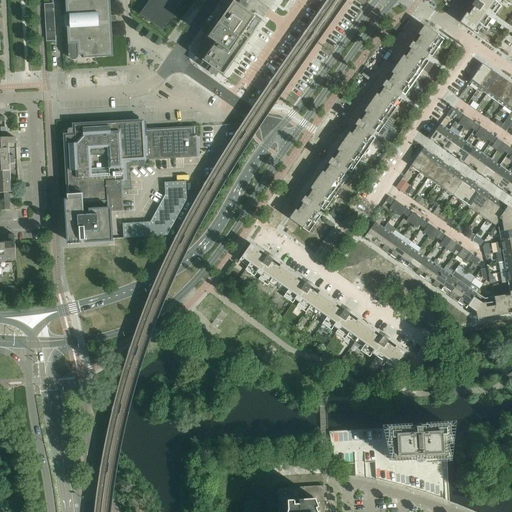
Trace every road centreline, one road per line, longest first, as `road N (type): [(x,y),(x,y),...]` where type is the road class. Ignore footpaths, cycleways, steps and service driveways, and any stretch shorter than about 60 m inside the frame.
road 1 (residential): [(428,344),(269,229),(425,11)]
road 2 (tertiary): [(43,346),(107,336),(176,306),(219,255),(290,139)]
road 3 (tertiary): [(279,131),(206,249),(183,270),(100,303),(31,314)]
road 4 (residential): [(362,222),(476,48)]
road 5 (tertiary): [(290,139),(396,0)]
road 6 (residential): [(0,227),(41,225),(34,97)]
road 7 (tertiary): [(68,511),(43,346)]
road 8 (tertiary): [(27,347),(50,511)]
road 9 (tertiary): [(377,0),(279,131)]
road 10 (residential): [(34,97),(144,89),(174,60)]
road 11 (residential): [(174,60),(279,131)]
